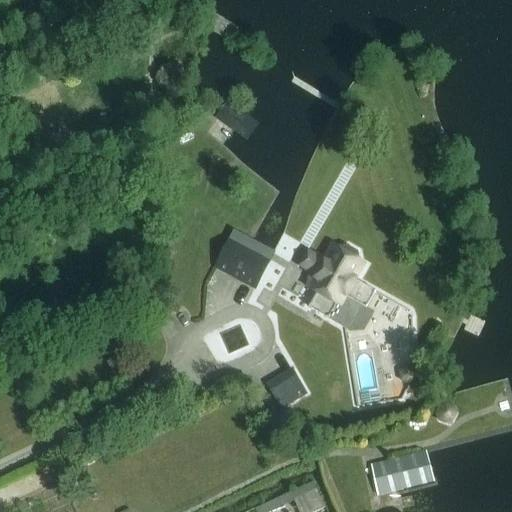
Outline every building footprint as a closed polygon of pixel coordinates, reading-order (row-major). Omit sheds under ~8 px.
[(259,124),(229,103),(216,120),(246,142),(259,124)] [(44,130),(29,138),(48,171),(62,163),(44,130)] [(271,262),(230,241),(215,270),(256,292),(271,262)] [(325,264),(309,254),(301,268),(315,276),(307,288),(317,294),(309,310),(347,331),(361,306),(368,309),(376,294),(356,282),(365,267),(357,263),(360,259),(358,254),(348,248),(343,250),(341,253),(334,249),(325,264)] [(293,370),(266,384),(281,411),(307,397),(293,370)] [(272,422),(262,403),(249,410),(269,448),(288,438),(277,419),(272,422)] [(437,413),(436,415),(436,417),(437,418),(437,420),(438,422),(439,423),(441,424),(442,425),(444,425),(446,426),(448,425),(449,425),(451,424),(452,423),(454,422),(455,420),(455,419),(456,417),(456,416),(456,414),(455,412),(455,411),(453,409),(452,408),(451,407),(449,406),(447,406),(446,406),(444,406),(442,407),(441,408),(439,409),(438,410),(437,412),(437,413)] [(426,455),(371,470),(379,500),(434,486),(426,455)] [(299,511),(315,511),(325,508),(313,481),(290,491),(299,511)]
